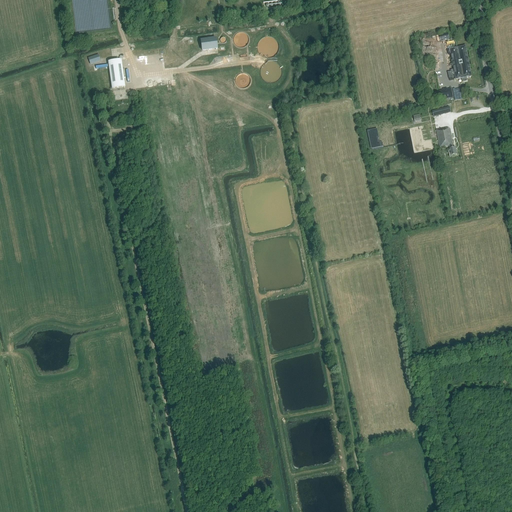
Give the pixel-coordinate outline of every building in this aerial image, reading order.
[(201,41),(202,51),(217,49),(216,39),(201,41)] [(456,80),(462,79),(462,82),(467,81),(466,78),(472,77),(466,46),(450,49),(451,54),(454,70),(451,70),(451,72),(448,72),(449,78),(452,77),(455,76),(456,80)] [(88,58),(90,64),(100,61),(98,55),(88,58)] [(108,62),(112,89),(125,87),(121,60),(108,62)] [(443,90),(440,91),(441,100),(453,97),(451,89),(448,89),(447,88),(443,89),(443,90)] [(449,106),(432,111),(433,117),(451,112),(449,106)] [(453,147),(449,128),(445,129),(445,128),(436,130),(440,147),(449,145),(451,155),(457,154),(455,147),(453,147)] [(372,149),(383,147),(382,143),(379,141),(378,139),(379,139),(377,131),(369,132),(372,149)] [(447,179),(453,209),(459,208),(453,178),(447,179)]
